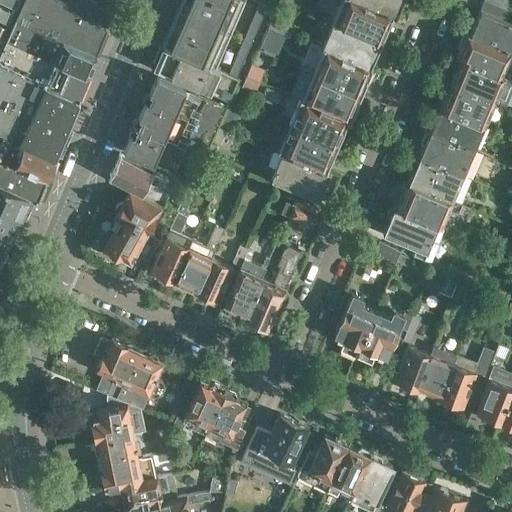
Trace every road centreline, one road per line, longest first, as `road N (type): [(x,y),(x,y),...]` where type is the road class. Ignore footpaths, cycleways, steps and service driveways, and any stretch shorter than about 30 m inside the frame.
road 1 (residential): [(281,371),(441,0)]
road 2 (tertiary): [(42,267),(150,0)]
road 3 (residential): [(281,371),(42,267)]
road 4 (residential): [(511,471),(455,453),(281,371)]
road 5 (tertiary): [(29,511),(15,417),(18,341),(42,267)]
